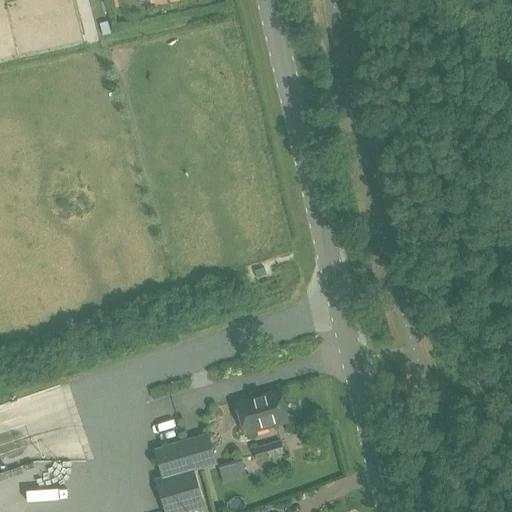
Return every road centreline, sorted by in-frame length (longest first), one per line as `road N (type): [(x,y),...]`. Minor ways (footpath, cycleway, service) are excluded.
road 1 (tertiary): [(392,511),(268,0)]
road 2 (unknown): [(338,293),(118,380),(121,459),(97,499),(75,511)]
